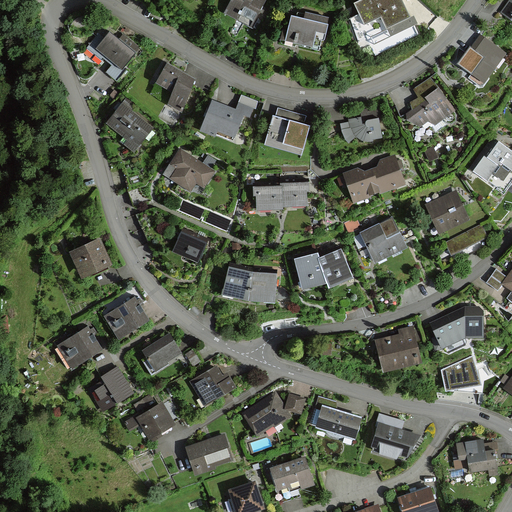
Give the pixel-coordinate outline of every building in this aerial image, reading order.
[(265,0),(231,0),(225,13),(251,27),(265,0)] [(403,0),(360,0),(355,2),(366,27),(384,19),(388,27),(411,16),(403,0)] [(511,18),(511,0),(509,0),(502,12),(511,18)] [(327,26),(291,17),(285,40),(322,49),(327,26)] [(136,53),(110,32),(96,50),(122,71),(136,53)] [(484,80),(506,51),(483,35),(462,64),(484,80)] [(194,80),(167,64),(157,82),(174,92),(168,103),(183,110),(194,80)] [(456,107),(430,77),(415,90),(422,97),(410,107),(424,123),(436,114),(441,120),(456,107)] [(237,111),(212,102),(202,129),(216,134),(218,130),(235,137),(243,115),(249,117),(252,108),(240,104),(237,111)] [(153,128),(122,104),(107,124),(138,148),(153,128)] [(377,113),(340,120),(342,131),(345,137),(348,142),(355,136),(359,138),(364,141),(382,137),(377,113)] [(297,154),(305,126),(269,116),(261,144),(297,154)] [(511,171),(511,151),(493,139),(473,170),(501,188),(511,171)] [(216,173),(180,150),(168,169),(174,173),(170,178),(190,190),(193,185),(204,191),(216,173)] [(379,193),(403,185),(394,160),(370,168),(379,193)] [(355,201),(379,193),(370,168),(346,176),(355,201)] [(282,187),(282,189),(283,208),(306,207),(306,192),(308,192),(308,186),(282,187)] [(282,189),(254,190),(254,198),(257,198),(258,212),(283,211),(283,208),(282,189)] [(457,191),(427,206),(440,232),(470,217),(457,191)] [(391,221),(361,236),(375,264),(405,249),(391,221)] [(480,226),(448,243),(457,260),(489,244),(480,226)] [(181,230),(172,251),(197,262),(206,240),(181,230)] [(100,241),(71,253),(81,278),(111,266),(100,241)] [(354,280),(343,252),(321,260),(328,285),(331,289),(354,280)] [(305,292),(328,285),(321,260),(319,256),(296,263),(305,292)] [(222,297),(248,304),(252,275),(229,269),(222,297)] [(277,277),(252,275),(248,304),(275,305),(277,277)] [(134,298),(105,315),(118,337),(147,320),(134,298)] [(441,346),(464,335),(483,335),(483,310),(462,310),(432,324),(441,346)] [(102,348),(89,327),(57,346),(69,367),(102,348)] [(377,340),(384,370),(421,361),(413,327),(399,331),(400,335),(377,340)] [(169,334),(141,350),(153,371),(181,355),(169,334)] [(472,355),(441,370),(445,392),(482,385),(472,355)] [(217,367),(190,383),(205,408),(236,389),(228,374),(223,377),(217,367)] [(118,370),(87,389),(101,411),(132,393),(118,370)] [(289,415),(275,393),(242,414),(256,436),(289,415)] [(303,399),(289,396),(286,407),(300,410),(303,399)] [(140,414),(150,409),(146,399),(135,404),(140,414)] [(362,413),(322,402),(316,424),(355,435),(362,413)] [(174,425),(161,403),(136,418),(149,439),(174,425)] [(420,434),(380,422),(372,449),(404,459),(420,434)] [(232,459),(224,434),(185,447),(194,471),(232,459)] [(482,439),(459,442),(461,457),(455,458),(455,465),(470,463),(471,468),(496,464),(494,447),(484,449),(482,439)] [(305,457),(269,469),(275,488),(299,481),(300,486),(313,482),(305,457)] [(255,481),(228,490),(235,511),(248,511),(264,506),(255,481)] [(398,494),(404,511),(423,511),(424,511),(440,511),(431,483),(398,494)]
